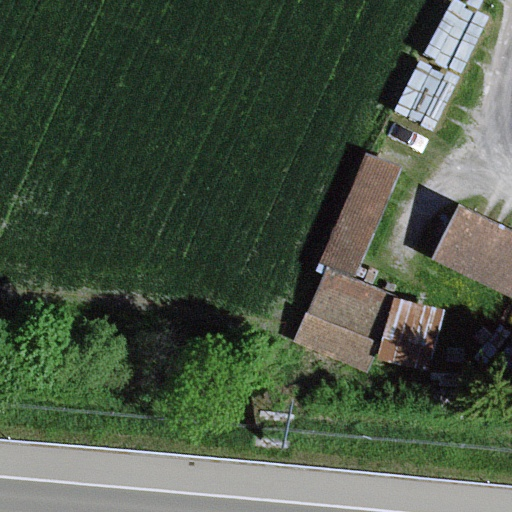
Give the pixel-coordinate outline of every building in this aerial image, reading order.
[(364,159),(318,270),(351,283),(397,173),(364,159)] [(511,245),(452,218),(429,269),(511,307),(511,245)] [(321,276),(304,320),(374,348),(392,305),(321,276)] [(440,316),(395,309),(386,368),(431,375),(440,316)] [(304,320),(293,347),(363,375),(374,348),(304,320)]
